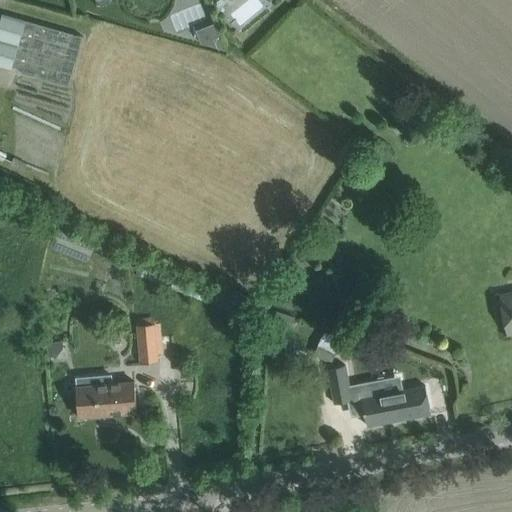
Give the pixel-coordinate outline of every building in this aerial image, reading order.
[(2,14),(0,21),(0,66),(12,70),(26,20),(2,13),(2,14)] [(511,332),(511,293),(500,296),(507,333),(511,332)] [(295,317),(276,310),(272,323),(291,329),(295,317)] [(154,326),(136,327),(140,363),(157,361),(154,326)] [(325,330),(317,345),(337,354),(344,340),(325,330)] [(351,387),(347,364),(328,368),(335,403),(351,401),(354,400),(351,387)] [(137,412),(136,392),(135,381),(76,386),(79,417),(137,412)] [(354,400),(351,401),(353,414),(365,412),(367,426),(431,414),(425,386),(403,390),(384,393),(382,381),(351,387),(354,400)]
